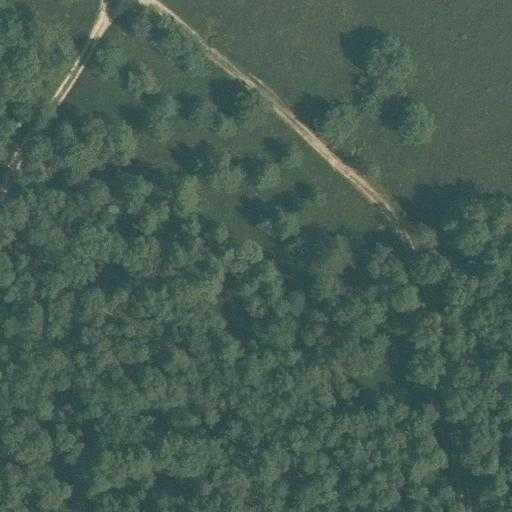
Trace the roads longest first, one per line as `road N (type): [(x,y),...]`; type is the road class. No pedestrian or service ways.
road 1 (track): [(140,0),(394,217),(437,315),(447,429),(466,511)]
road 2 (track): [(0,189),(27,135),(121,0)]
